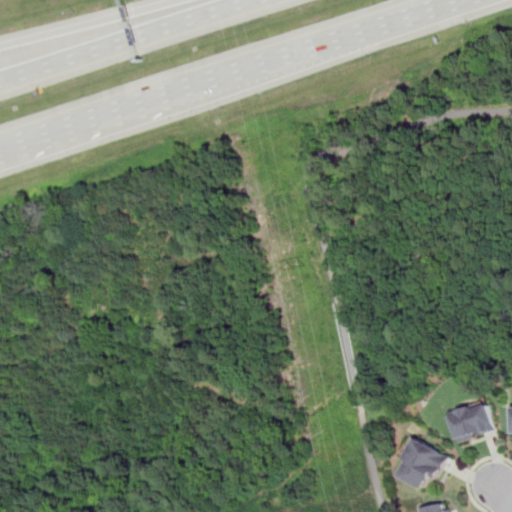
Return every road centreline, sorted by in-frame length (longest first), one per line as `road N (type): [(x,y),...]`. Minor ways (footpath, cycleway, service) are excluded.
road 1 (motorway): [(170,96),(458,0)]
road 2 (motorway): [(250,0),(0,81)]
road 3 (motorway): [(185,0),(0,45)]
road 4 (motorway): [(0,150),(170,96)]
